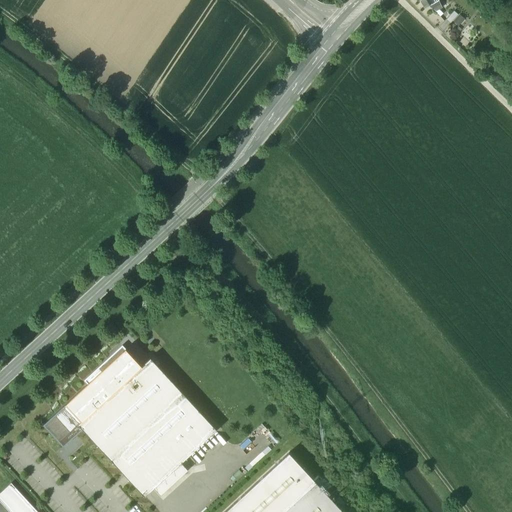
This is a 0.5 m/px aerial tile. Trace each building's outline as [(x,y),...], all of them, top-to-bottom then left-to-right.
[(419,0),(424,8),(428,6),(431,4),(429,0),(419,0)] [(431,4),(428,6),(435,11),(442,7),(439,0),(439,1),(431,4)] [(454,11),(446,20),(450,23),(458,15),(454,11)] [(463,20),(458,16),(454,22),(458,26),(463,20)] [(79,426),(144,368),(123,345),(84,381),(88,385),(45,424),(65,446),(82,429),(79,426)] [(82,429),(145,497),(217,432),(151,361),(144,368),(79,426),(82,429)] [(289,453),(224,511),(283,511),(316,482),(289,453)] [(343,511),(316,482),(283,511),(343,511)] [(38,511),(11,483),(0,493),(0,501),(10,511),(38,511)]
